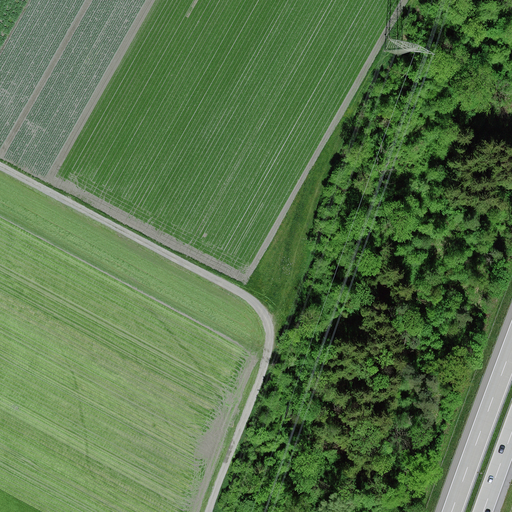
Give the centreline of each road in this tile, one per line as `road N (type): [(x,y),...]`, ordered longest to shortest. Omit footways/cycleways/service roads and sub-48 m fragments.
road 1 (track): [(203,511),(276,323),(0,169)]
road 2 (motorway): [(511,349),(454,511)]
